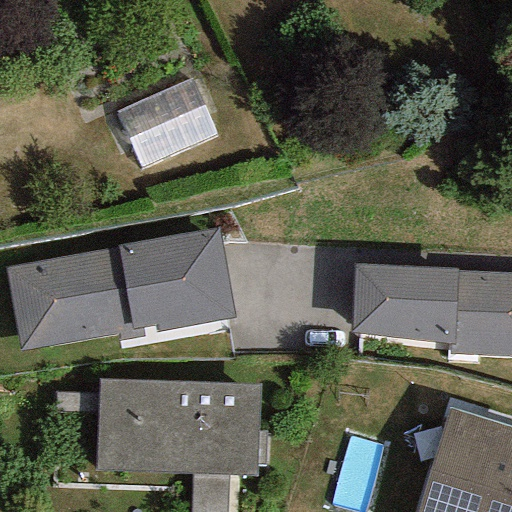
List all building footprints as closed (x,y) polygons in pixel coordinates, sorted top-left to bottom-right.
[(139,162),(220,134),(198,74),(118,102),(139,162)] [(233,320),(217,228),(116,245),(117,248),(4,268),(19,352),(117,334),(118,340),(142,336),(141,328),(152,326),(153,334),(233,320)] [(352,264),(351,335),(448,343),(448,355),(511,357),(511,275),(456,272),(456,269),(352,264)] [(259,385),(97,379),(94,470),(189,473),(226,475),(256,476),(259,385)] [(511,511),(511,429),(447,409),(414,511),(511,511)] [(224,511),(226,475),(189,473),(188,511),(224,511)]
